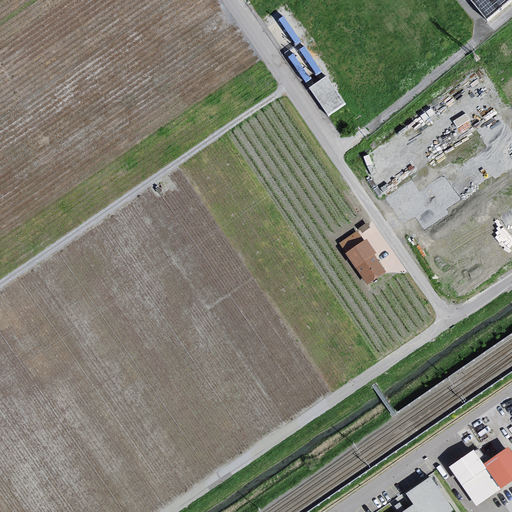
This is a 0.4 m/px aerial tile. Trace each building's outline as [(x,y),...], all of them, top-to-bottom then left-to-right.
[(511,0),(471,0),(490,22),(511,4),(511,0)] [(329,115),(347,103),(328,75),(310,87),(329,115)] [(358,233),(338,246),(366,288),(386,275),(358,233)] [(475,451),(450,468),(477,507),(511,483),(511,452),(509,449),(485,465),(475,451)] [(454,511),(433,479),(410,494),(418,506),(408,511),(454,511)]
